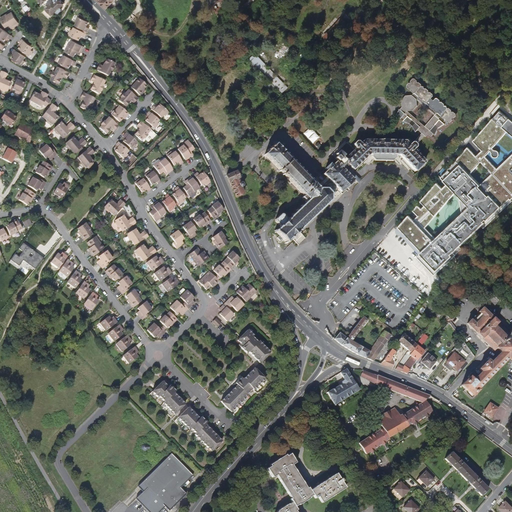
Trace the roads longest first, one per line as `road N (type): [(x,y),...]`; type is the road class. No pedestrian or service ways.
road 1 (primary): [(285,305),(241,233),(199,138),(114,29)]
road 2 (residential): [(85,511),(56,458),(156,354)]
road 3 (residential): [(36,208),(51,214),(156,354)]
road 4 (primary): [(511,449),(431,391),(353,360)]
road 5 (primary): [(290,401),(194,511)]
